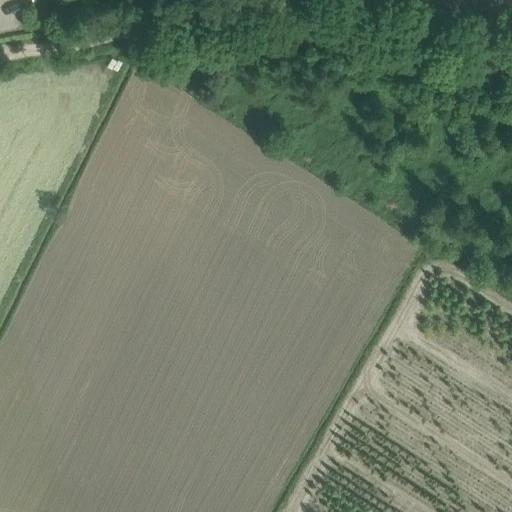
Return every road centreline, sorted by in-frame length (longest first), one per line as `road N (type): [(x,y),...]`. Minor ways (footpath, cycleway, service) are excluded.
road 1 (track): [(0,53),(239,7),(287,6)]
road 2 (track): [(287,6),(511,44)]
